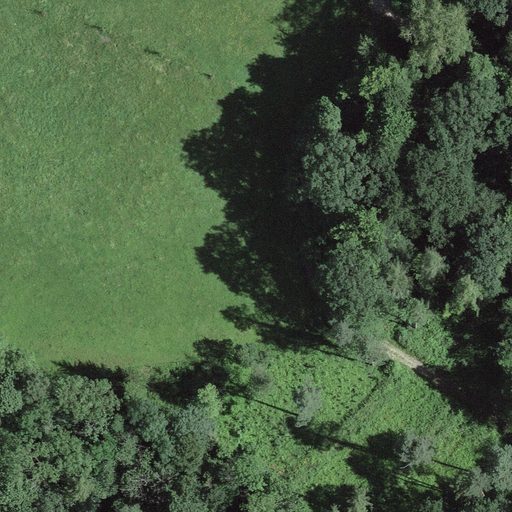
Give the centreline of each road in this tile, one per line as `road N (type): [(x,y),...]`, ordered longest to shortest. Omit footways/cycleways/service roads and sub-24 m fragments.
road 1 (track): [(383,14),(343,88),(296,226),(342,321),(511,445)]
road 2 (track): [(511,57),(486,63),(383,14),(377,0)]
